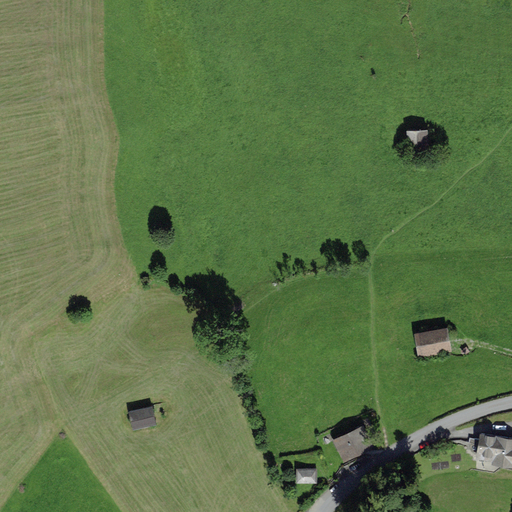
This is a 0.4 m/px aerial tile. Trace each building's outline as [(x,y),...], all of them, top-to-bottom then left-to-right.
[(429,130),(407,130),(407,157),(429,157),(429,130)] [(448,330),(415,335),(419,357),(451,353),(448,330)] [(132,408),(135,428),(159,424),(156,403),(132,408)] [(332,440),(343,463),(374,450),(364,425),(332,440)] [(511,438),(474,433),(470,459),(511,465),(511,438)] [(317,469),(296,469),(296,484),(317,484),(317,469)]
